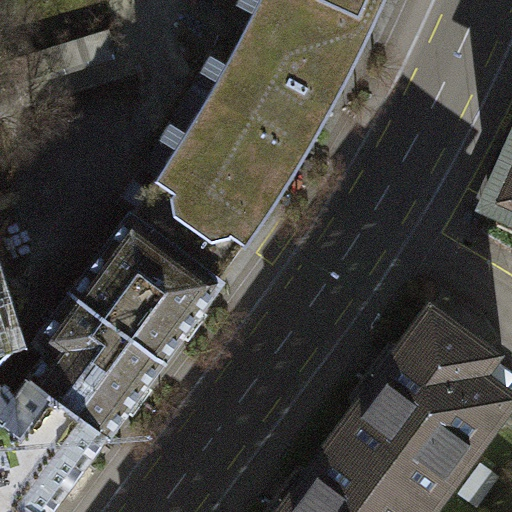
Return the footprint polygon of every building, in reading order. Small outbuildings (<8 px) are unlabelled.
[(245,239),(235,231),(263,190),(291,144),(320,93),(341,54),(357,20),(365,0),(258,0),(248,20),(227,61),(209,51),(175,110),(139,166),(155,178),(130,214),(217,278),(245,239)] [(108,30),(9,60),(15,81),(114,51),(108,30)] [(511,209),(511,154),(491,200),(511,209)] [(51,347),(30,375),(106,432),(208,295),(219,280),(217,278),(130,214),(114,236),(38,338),(51,347)] [(385,375),(337,439),(426,504),(509,394),(477,371),(491,352),(433,310),(385,375)] [(0,511),(46,511),(106,432),(30,375),(16,394),(0,383),(0,511)] [(420,511),(426,504),(337,439),(305,483),(282,511),(420,511)]
